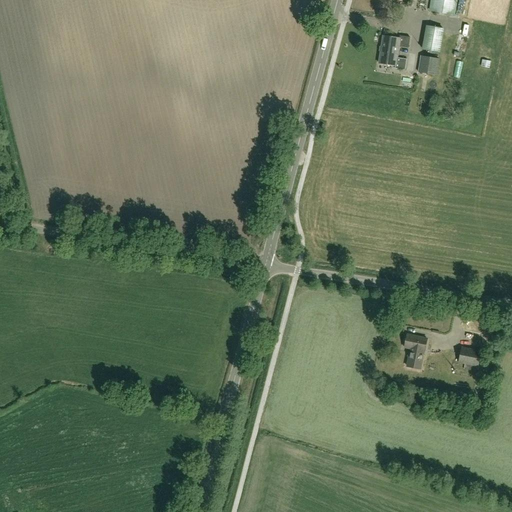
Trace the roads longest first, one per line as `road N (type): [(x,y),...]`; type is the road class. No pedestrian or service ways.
road 1 (tertiary): [(337,0),(265,265)]
road 2 (unclassified): [(265,265),(0,223)]
road 3 (tertiary): [(265,265),(198,511)]
road 4 (unclassified): [(511,304),(265,265)]
